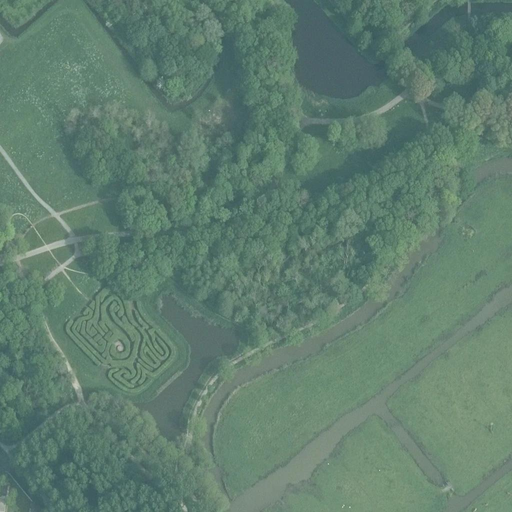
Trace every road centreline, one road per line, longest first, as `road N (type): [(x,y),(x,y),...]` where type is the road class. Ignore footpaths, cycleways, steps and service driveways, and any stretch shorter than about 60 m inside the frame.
road 1 (unknown): [(184,511),(89,416),(41,326),(19,257),(28,230),(55,215)]
road 2 (unknown): [(55,215),(167,195),(232,160),(249,124),(246,71),(209,0)]
